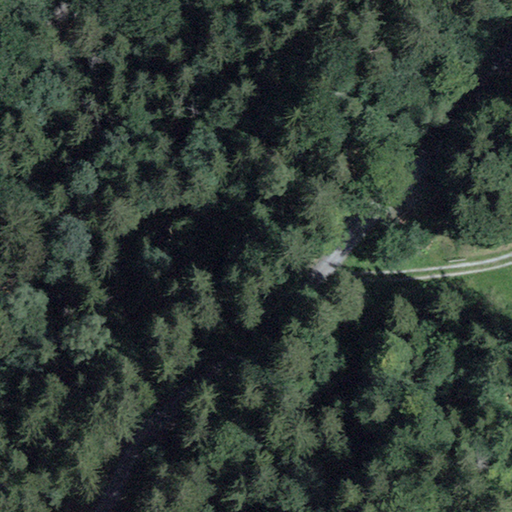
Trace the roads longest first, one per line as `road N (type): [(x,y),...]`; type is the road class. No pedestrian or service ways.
road 1 (track): [(101,511),(151,434),(322,279),(380,196),(452,136),(511,56)]
road 2 (track): [(322,279),(511,255)]
